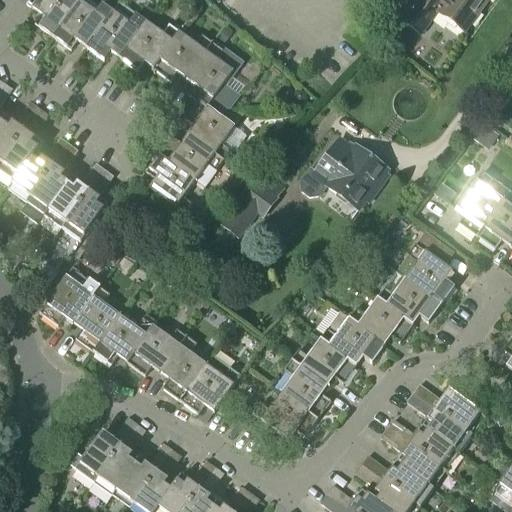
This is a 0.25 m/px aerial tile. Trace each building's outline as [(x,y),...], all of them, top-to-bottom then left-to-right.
[(35,29),(53,41),(80,4),(83,0),(41,0),(32,13),(42,20),(35,29)] [(78,45),(87,52),(113,15),(103,8),(101,11),(85,0),(83,0),(80,4),(53,41),(71,55),(78,45)] [(423,0),(404,26),(421,38),(437,17),(446,23),(464,37),(491,0),(423,0)] [(112,56),(120,63),(147,26),(119,6),(113,15),(87,52),(106,65),(112,56)] [(153,73),(180,36),(170,30),(164,39),(147,26),(120,63),(139,76),(145,67),(153,73)] [(398,51),(406,41),(393,31),(386,41),(398,51)] [(223,32),(216,40),(224,47),(231,39),(223,32)] [(186,84),(213,47),(203,40),(197,49),(180,36),(153,73),(171,86),(178,77),(186,84)] [(208,112),(221,121),(227,113),(231,113),(240,99),(227,90),(244,66),(218,47),(216,49),(213,47),(186,84),(195,90),(188,99),(198,106),(199,105),(208,112)] [(0,91),(0,128),(5,122),(0,117),(0,110),(12,93),(3,87),(0,91)] [(307,103),(306,96),(301,93),(295,94),(292,99),(293,104),(297,108),(303,107),(307,103)] [(233,130),(221,121),(208,112),(199,105),(198,106),(186,123),(194,129),(188,138),(225,165),(232,155),(233,156),(245,139),(233,130)] [(5,122),(0,128),(0,166),(39,112),(30,106),(14,128),(5,122)] [(39,112),(0,166),(0,174),(15,185),(36,157),(42,148),(32,141),(48,119),(39,112)] [(225,165),(188,138),(181,147),(173,140),(160,158),(197,184),(196,185),(204,191),(217,174),(217,175),(225,165)] [(15,185),(9,194),(26,207),(69,148),(60,141),(44,163),(36,157),(15,185)] [(355,151),(341,141),(314,176),(310,173),(300,186),(301,195),(311,203),(321,202),(328,192),(358,214),(366,204),(369,207),(389,180),(385,178),(388,174),(356,150),(355,151)] [(26,207),(19,216),(37,229),(44,220),(71,182),(62,176),(78,154),(69,148),(26,207)] [(184,201),(196,185),(197,184),(160,158),(147,176),(156,183),(149,192),(184,219),(193,208),(184,201)] [(71,182),(44,220),(62,232),(104,173),(95,167),(80,188),(71,182)] [(104,173),(62,232),(82,247),(109,209),(98,202),(114,180),(104,173)] [(255,183),(253,182),(219,228),(239,243),(258,218),(263,223),(279,202),(278,201),(285,192),(261,175),(255,183)] [(476,241),(502,204),(501,204),(507,195),(482,177),(456,213),(465,220),(459,229),(476,241)] [(511,249),(511,248),(511,198),(507,195),(501,204),(502,204),(476,241),(495,255),(502,246),(509,252),(511,249)] [(192,271),(205,257),(190,243),(177,257),(192,271)] [(408,260),(396,275),(405,282),(442,308),(454,291),(446,285),(452,275),(445,270),(416,248),(414,250),(408,260)] [(105,263),(118,269),(123,258),(110,252),(105,263)] [(15,258),(8,270),(14,274),(21,262),(15,258)] [(72,273),(40,318),(59,331),(65,323),(74,329),(100,292),(72,273)] [(377,302),(377,303),(413,329),(419,321),(426,326),(428,327),(442,308),(405,282),(396,275),(384,292),(377,302)] [(100,292),(74,329),(82,335),(76,344),(93,356),(120,320),(119,320),(104,309),(110,300),(100,292)] [(357,313),(350,322),(386,348),(391,341),(400,348),(413,329),(377,303),(365,319),(357,313)] [(120,320),(93,356),(112,370),(114,367),(118,361),(128,368),(154,331),(153,330),(142,323),(140,326),(123,314),(119,320),(120,320)] [(329,333),(322,342),(357,369),(363,361),(372,368),(386,348),(350,322),(340,316),(329,333)] [(154,331),(128,368),(146,381),(152,372),(161,378),(187,341),(177,334),(170,343),(154,331)] [(187,341),(161,378),(169,384),(163,393),(181,406),(207,369),(191,358),(198,349),(187,341)] [(300,353),(292,364),(328,391),(334,382),(343,389),(357,369),(322,342),(309,360),(300,353)] [(511,362),(505,371),(511,376),(511,342),(503,355),(511,362)] [(207,369),(181,406),(199,419),(205,410),(215,417),(215,418),(218,413),(227,401),(242,381),(213,360),(207,369)] [(294,380),(282,397),(318,424),(331,405),(322,399),(328,391),(292,364),(285,374),(294,380)] [(441,405),(419,389),(413,398),(471,441),(485,422),(448,395),(441,405)] [(262,407),(253,419),(270,431),(289,445),(296,435),(306,441),(318,424),(282,397),(270,413),(262,407)] [(413,398),(406,407),(428,423),(422,431),(454,454),(459,458),(463,453),(471,441),(413,398)] [(13,405),(3,399),(0,404),(0,406),(8,412),(13,405)] [(75,455),(66,467),(76,474),(93,487),(136,428),(128,422),(112,444),(103,437),(84,462),(75,455)] [(394,424),(387,434),(441,472),(454,454),(422,431),(416,440),(394,424)] [(136,428),(93,487),(111,500),(138,463),(130,457),(146,435),(136,428)] [(387,434),(381,442),(403,458),(396,467),(434,494),(446,476),(441,472),(387,434)] [(138,463),(111,500),(127,511),(128,511),(171,454),(163,448),(148,470),(138,463)] [(171,454),(128,511),(158,511),(175,490),(174,489),(166,483),(181,461),(171,454)] [(369,460),(362,469),(414,508),(419,511),(420,511),(434,494),(396,467),(390,476),(369,460)] [(185,511),(215,472),(206,466),(204,469),(190,487),(181,480),(180,482),(174,489),(175,490),(158,511),(185,511)] [(362,469),(356,478),(377,493),(371,503),(382,511),(410,511),(414,508),(362,469)] [(511,471),(489,504),(499,511),(509,511),(511,509),(511,471)] [(215,472),(185,511),(213,511),(217,507),(209,500),(224,479),(215,472)] [(333,490),(327,498),(346,511),(382,511),(371,503),(362,496),(355,506),(333,490)] [(224,511),(217,507),(213,511),(240,511),(251,498),(242,492),(226,511),(224,511)] [(251,498),(240,511),(254,511),(260,505),(251,498)] [(346,511),(327,498),(320,507),(326,511),(346,511)]
